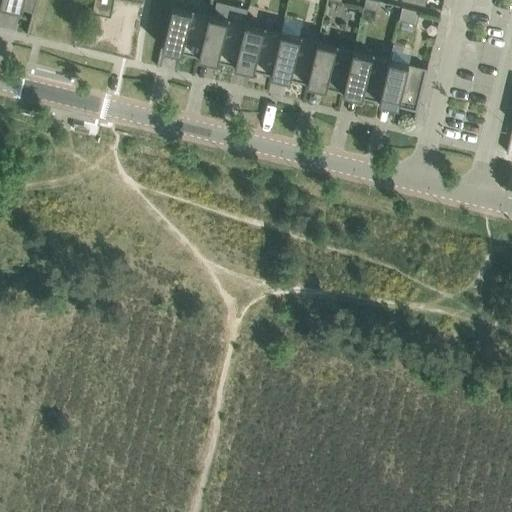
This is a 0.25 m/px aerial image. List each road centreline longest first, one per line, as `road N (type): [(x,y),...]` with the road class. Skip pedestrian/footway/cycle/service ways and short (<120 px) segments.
road 1 (residential): [(419,182),(0,81)]
road 2 (residential): [(419,182),(463,0)]
road 3 (residential): [(478,198),(511,63)]
